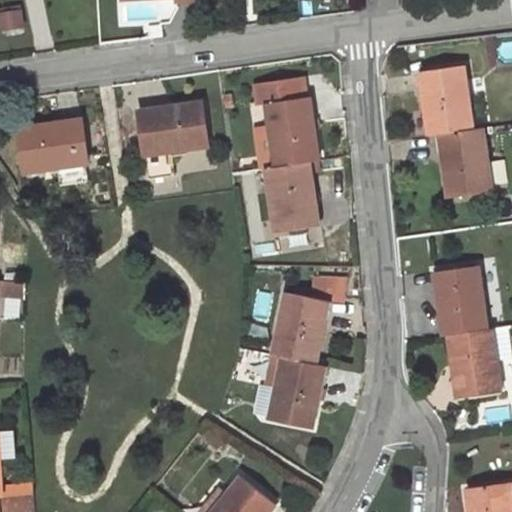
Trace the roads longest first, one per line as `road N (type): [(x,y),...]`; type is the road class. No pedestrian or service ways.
road 1 (residential): [(361,28),(389,318),(386,394)]
road 2 (residential): [(0,81),(361,28)]
road 3 (residential): [(361,28),(511,9)]
road 4 (residential): [(386,394),(436,444),(432,511)]
road 5 (residential): [(386,394),(335,511)]
